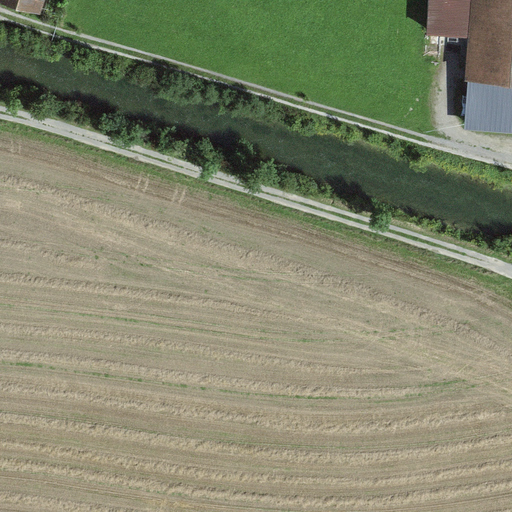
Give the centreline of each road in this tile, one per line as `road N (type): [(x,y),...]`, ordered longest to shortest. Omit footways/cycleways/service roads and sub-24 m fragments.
road 1 (track): [(0,112),(511,272)]
road 2 (track): [(0,14),(511,165)]
